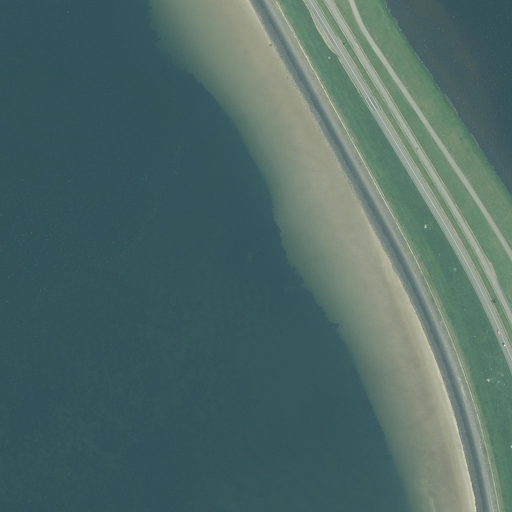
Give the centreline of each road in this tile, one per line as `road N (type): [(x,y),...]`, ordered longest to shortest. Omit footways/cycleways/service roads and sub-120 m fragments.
road 1 (primary): [(511,361),(474,277),(309,0)]
road 2 (unclassified): [(511,320),(327,0)]
